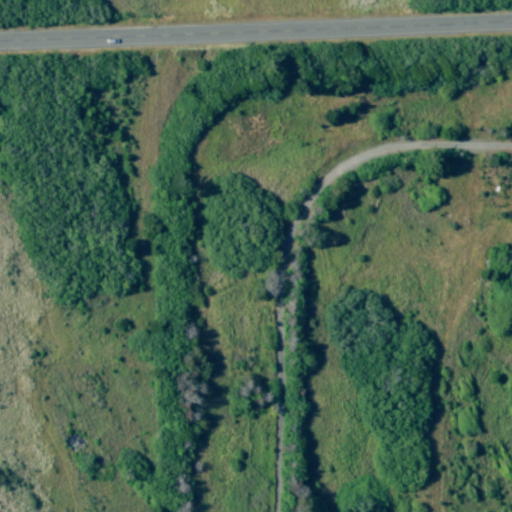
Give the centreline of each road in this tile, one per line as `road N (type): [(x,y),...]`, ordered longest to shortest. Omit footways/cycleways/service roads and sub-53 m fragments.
road 1 (residential): [(283,511),(284,273),(302,216),(365,159),(407,148),(511,146)]
road 2 (residential): [(0,40),(511,19)]
